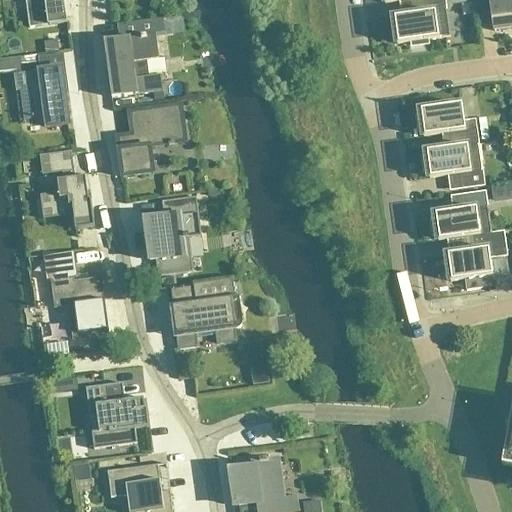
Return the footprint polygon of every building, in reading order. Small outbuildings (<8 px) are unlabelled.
[(66,25),(62,0),(27,0),(25,0),(29,30),(66,25)] [(411,45),(411,49),(427,46),(426,43),(450,39),(444,0),(426,0),(419,1),(421,16),(392,20),(396,47),(411,45)] [(487,0),(493,34),(511,30),(511,12),(510,0),(487,0)] [(118,41),(103,43),(107,69),(109,85),(111,100),(162,93),(160,78),(148,79),(146,63),(158,62),(154,36),(182,32),(180,18),(139,23),(141,38),(118,41)] [(0,76),(11,76),(9,61),(0,62),(0,76)] [(46,130),(68,127),(60,71),(13,77),(15,94),(19,93),(23,123),(45,120),(46,130)] [(185,145),(180,107),(137,113),(139,127),(131,128),(133,144),(117,146),(122,180),(149,176),(146,150),(168,147),(168,148),(174,148),(173,146),(185,145)] [(453,151),(478,147),(475,122),(464,124),(461,107),(419,113),(420,119),(416,119),(418,135),(422,134),(423,140),(451,136),(453,151)] [(459,193),(484,189),(478,147),(453,151),(425,155),(426,160),(422,161),(424,176),(428,176),(428,181),(457,177),(459,193)] [(74,181),(70,154),(39,158),(41,178),(61,175),(62,182),(56,183),(58,195),(39,198),(42,222),(73,218),(75,233),(94,230),(90,202),(88,202),(85,179),(74,181)] [(472,239),(491,236),(485,194),(460,198),(462,213),(434,217),(434,223),(431,223),(433,239),(437,238),(437,244),(472,239)] [(201,239),(195,200),(161,205),(163,219),(143,222),(149,264),(155,263),(157,280),(192,275),(188,241),(201,239)] [(503,234),(491,236),(472,239),(474,254),(446,258),(450,284),(464,282),(465,293),(494,289),(490,262),(507,259),(503,234)] [(72,344),(108,339),(101,280),(75,283),(74,279),(76,279),(73,255),(42,259),(45,283),(49,283),(53,311),(82,307),(84,319),(68,321),(72,344)] [(238,299),(234,300),(232,282),(192,287),(195,305),(169,309),(169,311),(171,310),(177,352),(197,349),(196,341),(215,338),(216,347),(236,344),(231,302),(239,301),(238,299)] [(104,388),(85,391),(89,420),(96,419),(98,434),(91,435),(91,436),(111,433),(113,450),(136,446),(134,430),(147,429),(143,401),(125,403),(106,406),(104,388)] [(511,405),(511,406),(501,468),(511,469),(511,405)] [(258,511),(295,511),(293,500),(282,502),(276,462),(266,463),(266,461),(258,462),(258,464),(252,465),(253,469),(229,472),(234,510),(258,506),(258,511)] [(157,468),(107,475),(110,501),(126,499),(127,511),(172,511),(170,494),(161,495),(157,468)]
